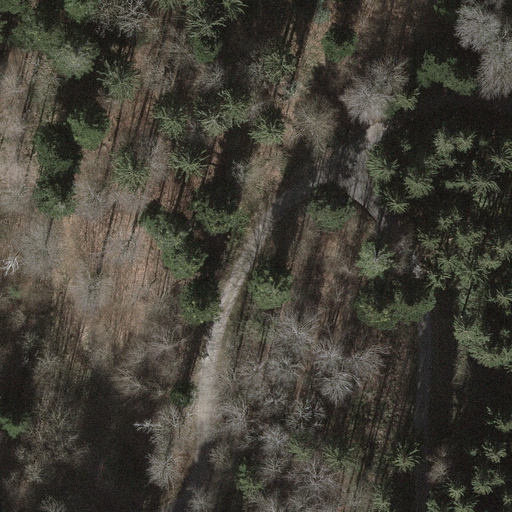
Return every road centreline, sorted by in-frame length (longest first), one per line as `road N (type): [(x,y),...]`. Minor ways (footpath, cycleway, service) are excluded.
road 1 (track): [(176,511),(192,504),(232,278),(292,190),(341,159)]
road 2 (track): [(341,159),(410,262),(421,314),(422,511)]
road 3 (track): [(341,159),(421,108),(478,97),(511,109)]
